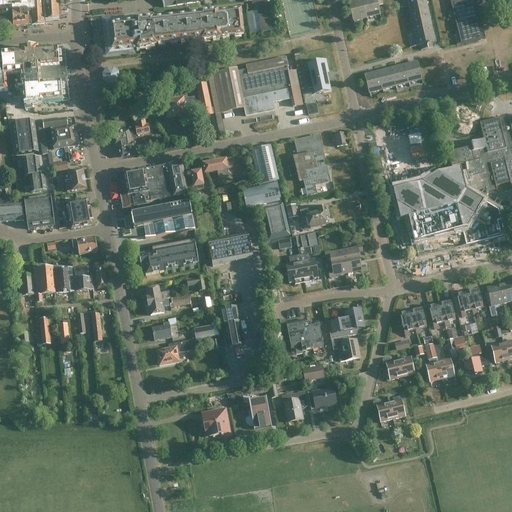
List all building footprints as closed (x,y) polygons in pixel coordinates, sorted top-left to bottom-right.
[(0,0),(0,28),(44,25),(44,20),(45,19),(45,20),(50,20),(59,19),(57,0),(0,0)] [(163,8),(197,3),(197,2),(202,1),(201,0),(161,0),(162,4),(163,4),(163,8)] [(354,25),(354,22),(366,19),(362,0),(348,4),(354,25)] [(379,16),(380,19),(377,7),(382,6),(380,0),(362,0),(366,19),(379,16)] [(449,0),(452,9),(475,3),(479,2),(478,0),(449,0)] [(425,3),(407,7),(410,20),(428,16),(425,3)] [(475,3),(452,9),(460,44),(484,39),(484,36),(475,3)] [(249,35),(260,33),(276,30),(272,5),(256,7),(257,11),(246,13),(249,35)] [(244,35),(241,10),(218,13),(218,12),(199,14),(199,15),(153,20),(153,19),(134,21),(134,22),(109,25),(112,50),(137,47),(137,48),(156,46),(156,45),(201,40),(202,41),(221,39),(220,38),(244,35)] [(428,16),(410,20),(413,33),(431,29),(428,16)] [(416,46),(412,47),(413,48),(419,46),(420,51),(434,48),(433,43),(434,43),(431,29),(413,33),(416,46)] [(32,112),(32,107),(40,106),(40,101),(62,99),(62,101),(65,101),(69,100),(64,50),(38,53),(38,49),(19,51),(20,54),(0,56),(0,93),(8,93),(8,91),(12,91),(13,101),(21,100),(22,108),(24,108),(25,113),(32,112)] [(288,75),(285,58),(246,66),(246,70),(237,72),(236,69),(212,74),(220,113),(244,109),(245,117),(274,112),(272,104),(291,100),(292,108),(302,106),(296,73),(288,75)] [(309,72),(303,73),(307,89),(311,88),(313,95),(329,91),(326,78),(325,73),(327,73),(325,61),(307,65),(308,65),(310,65),(311,71),(309,72)] [(417,62),(403,66),(408,84),(421,81),(417,62)] [(403,66),(390,69),(395,88),(408,84),(403,66)] [(390,69),(377,72),(382,91),(395,88),(390,69)] [(377,72),(364,76),(369,94),(382,91),(377,72)] [(120,83),(120,80),(120,78),(118,76),(117,74),(114,73),(112,73),(110,74),(108,75),(107,77),(106,79),(106,81),(107,83),(108,85),(110,86),(112,87),(114,87),(116,86),(118,85),(120,83)] [(202,117),(212,115),(206,84),(196,86),(202,117)] [(167,120),(185,117),(184,108),(195,106),(194,98),(164,103),(167,120)] [(315,115),(313,105),(306,107),(308,116),(315,115)] [(49,121),(42,122),(43,127),(43,130),(50,129),(66,126),(65,119),(49,121)] [(38,153),(33,120),(11,124),(15,156),(38,153)] [(135,128),(137,136),(149,134),(147,126),(145,126),(144,124),(137,125),(138,127),(135,128)] [(59,129),(53,130),(44,132),(46,144),(51,143),(52,151),(79,147),(75,126),(59,129)] [(43,127),(38,128),(42,156),(47,155),(46,144),(44,132),(43,127)] [(128,132),(111,135),(114,147),(118,147),(120,158),(120,159),(131,157),(136,156),(134,144),(133,140),(132,134),(132,131),(128,132)] [(344,134),(334,136),(336,148),(346,146),(344,134)] [(293,158),(297,174),(315,170),(313,162),(323,159),(318,137),(294,142),(298,157),(293,158)] [(270,146),(255,150),(251,151),(259,188),(242,192),(246,210),(281,202),(276,182),(278,182),(270,146)] [(28,177),(30,194),(46,192),(44,174),(40,174),(38,157),(22,159),(25,177),(28,177)] [(315,170),(297,174),(299,182),(303,181),(305,189),(307,195),(307,197),(315,195),(313,187),(329,183),(327,175),(326,176),(324,169),(323,166),(325,165),(324,163),(322,164),(322,161),(323,160),(323,159),(313,162),(315,170)] [(213,163),(202,165),(204,175),(217,172),(217,175),(218,180),(228,178),(228,173),(226,163),(225,161),(213,163)] [(51,166),(53,173),(67,171),(66,163),(51,166)] [(182,163),(167,166),(123,174),(127,197),(128,197),(129,206),(144,203),(188,195),(182,163)] [(442,179),(392,191),(403,236),(412,234),(417,258),(485,242),(492,240),(504,237),(498,212),(465,191),(459,168),(440,173),(442,179)] [(68,173),(69,181),(65,182),(67,193),(71,192),(71,193),(86,190),(83,171),(68,173)] [(200,172),(191,174),(193,184),(194,184),(195,187),(192,188),(193,192),(203,190),(202,186),(203,186),(200,172)] [(249,184),(248,177),(240,179),(241,186),(249,184)] [(50,196),(23,200),(27,230),(53,226),(54,226),(50,196)] [(92,226),(89,207),(88,199),(66,203),(68,211),(65,212),(66,216),(68,216),(71,230),(92,226)] [(0,205),(0,223),(23,222),(22,203),(0,205)] [(189,203),(130,214),(133,229),(148,227),(150,238),(145,239),(145,240),(195,231),(189,203)] [(285,207),(288,219),(297,217),(295,205),(285,207)] [(329,218),(327,207),(312,210),(312,209),(299,212),(301,220),(307,218),(309,229),(326,225),(324,219),(329,218)] [(126,211),(115,214),(118,224),(129,222),(126,211)] [(248,235),(207,242),(212,267),(227,264),(227,263),(245,260),(245,261),(252,259),(248,235)] [(314,235),(307,236),(309,248),(312,248),(317,247),(314,235)] [(73,249),(77,248),(79,256),(97,253),(95,239),(76,243),(76,241),(71,241),(73,249)] [(291,249),(289,239),(277,242),(279,251),(291,249)] [(195,244),(138,255),(140,267),(145,266),(146,275),(165,272),(164,267),(199,260),(195,244)] [(343,252),(345,263),(359,260),(357,253),(362,252),(361,247),(356,248),(356,249),(343,252)] [(331,265),(345,263),(343,252),(330,254),(329,253),(324,253),(325,259),(330,258),(331,265)] [(314,260),(310,261),(309,254),(298,256),(304,284),(313,282),(312,280),(318,279),(314,260)] [(294,286),(304,284),(298,256),(288,258),(289,265),(285,266),(288,284),(294,283),(294,286)] [(359,260),(345,263),(347,274),(360,272),(360,273),(365,272),(364,267),(360,268),(359,260)] [(347,274),(345,263),(331,265),(332,273),(328,274),(329,279),(334,278),(334,277),(347,274)] [(94,268),(88,269),(88,267),(73,270),(74,279),(92,277),(93,283),(96,283),(97,290),(107,289),(104,266),(94,268)] [(55,294),(53,281),(52,267),(33,269),(34,282),(36,296),(36,304),(41,303),(41,295),(55,294)] [(53,270),(54,282),(55,294),(74,293),(73,280),(72,268),(53,270)] [(32,276),(18,278),(20,297),(34,296),(32,276)] [(74,279),(75,292),(93,291),(92,278),(74,279)] [(208,278),(203,279),(186,281),(187,287),(197,286),(198,292),(210,290),(208,278)] [(511,291),(510,283),(498,286),(502,305),(511,303),(511,291)] [(493,307),(502,305),(498,286),(486,289),(490,306),(488,307),(491,318),(495,317),(493,307)] [(147,304),(167,300),(170,300),(168,293),(160,294),(158,288),(145,291),(147,299),(146,299),(147,304)] [(467,294),(471,311),(472,316),(477,315),(476,310),(482,309),(478,291),(467,294)] [(471,311),(467,294),(456,296),(461,319),(466,318),(465,313),(471,311)] [(171,300),(171,305),(169,305),(170,308),(190,304),(189,296),(171,300)] [(209,299),(199,300),(201,312),(211,311),(209,299)] [(169,307),(167,300),(147,304),(148,308),(150,317),(163,314),(162,309),(169,307)] [(450,303),(439,306),(444,323),(445,328),(449,327),(448,322),(455,321),(450,303)] [(444,323),(439,306),(428,308),(434,331),(438,330),(437,325),(444,323)] [(243,346),(236,307),(219,310),(226,349),(243,346)] [(348,331),(354,330),(363,328),(360,310),(344,314),(346,320),(327,324),(330,341),(347,338),(349,337),(348,331)] [(410,313),(415,331),(416,335),(420,334),(419,329),(426,328),(421,310),(410,313)] [(415,331),(410,313),(399,316),(405,338),(409,337),(408,332),(415,331)] [(85,334),(83,314),(76,315),(79,335),(85,334)] [(99,315),(91,316),(94,343),(102,342),(99,315)] [(41,346),(50,345),(47,319),(38,319),(41,346)] [(308,325),(307,321),(286,325),(286,328),(287,332),(290,350),(301,348),(302,352),(323,348),(318,323),(308,325)] [(163,327),(152,330),(154,342),(171,339),(168,324),(163,325),(163,327)] [(67,325),(59,326),(60,345),(68,344),(67,325)] [(211,328),(194,331),(195,339),(210,337),(212,336),(211,328)] [(495,340),(501,338),(499,328),(492,330),(495,340)] [(466,337),(452,340),(455,350),(465,348),(464,344),(468,343),(466,337)] [(356,341),(348,343),(347,338),(330,341),(333,352),(337,351),(338,357),(338,356),(340,363),(344,362),(359,359),(356,342),(356,341)] [(454,350),(452,340),(445,342),(448,352),(454,350)] [(169,350),(157,352),(160,366),(178,363),(177,355),(176,352),(194,349),(193,341),(168,346),(169,350)] [(407,341),(394,345),(395,353),(409,349),(407,341)] [(511,341),(502,344),(507,362),(511,360),(511,341)] [(433,344),(433,345),(441,381),(454,378),(449,360),(444,361),(439,343),(433,344)] [(502,344),(490,347),(495,365),(507,362),(502,344)] [(425,366),(429,383),(441,381),(433,345),(424,347),(425,353),(427,362),(428,362),(429,365),(425,366)] [(421,347),(413,349),(415,358),(423,356),(423,353),(425,353),(424,347),(421,348),(421,347)] [(474,376),(481,374),(480,368),(489,366),(485,350),(480,351),(479,348),(467,350),(470,361),(464,363),(466,371),(472,370),(474,376)] [(398,362),(390,363),(389,359),(381,361),(383,367),(386,366),(389,382),(402,379),(398,362)] [(410,359),(398,362),(402,379),(414,376),(410,359)] [(310,369),(302,371),(304,381),(323,377),(322,371),(321,367),(315,368),(310,369)] [(275,386),(269,388),(271,400),(277,398),(275,386)] [(312,393),(307,394),(311,412),(316,411),(335,407),(332,389),(312,393)] [(304,393),(282,397),(287,423),(302,420),(300,406),(306,405),(304,393)] [(253,430),(271,427),(266,401),(248,404),(253,430)] [(380,424),(392,421),(388,404),(381,406),(380,401),(372,403),(373,409),(376,408),(380,424)] [(400,401),(388,404),(392,421),(404,418),(400,401)] [(208,438),(215,436),(215,437),(229,434),(225,410),(201,415),(205,439),(208,438)]
